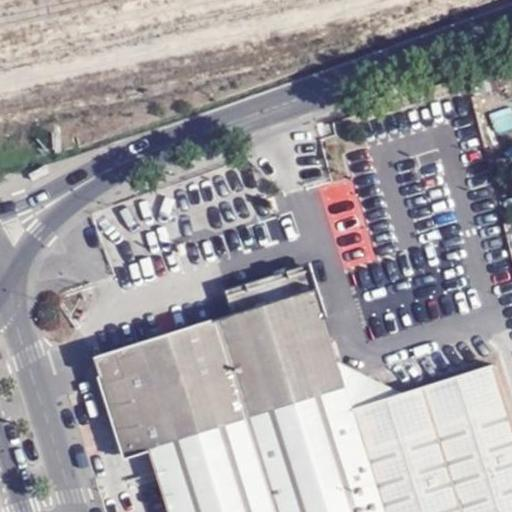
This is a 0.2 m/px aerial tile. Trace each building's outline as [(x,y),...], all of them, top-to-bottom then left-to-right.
[(458,220),(484,212),(472,169),(475,168),(464,134),(434,143),(431,133),(414,138),(425,174),(431,172),(435,184),(446,180),(458,220)] [(396,189),(403,217),(421,212),(413,185),(396,189)] [(426,232),(421,212),(403,217),(405,227),(410,226),(413,236),(426,232)] [(368,246),(382,302),(430,290),(421,254),(387,262),(382,243),(368,246)] [(358,412),(343,365),(312,266),(229,292),(238,318),(111,358),(98,362),(130,462),(156,454),(162,473),(174,511),(510,511),(511,411),(498,368),(407,397),(358,412)] [(511,283),(496,288),(501,304),(511,300),(511,283)] [(431,309),(435,325),(449,320),(445,305),(431,309)] [(384,315),(366,321),(372,345),(391,339),(384,315)] [(407,397),(343,365),(358,412),(407,397)]
